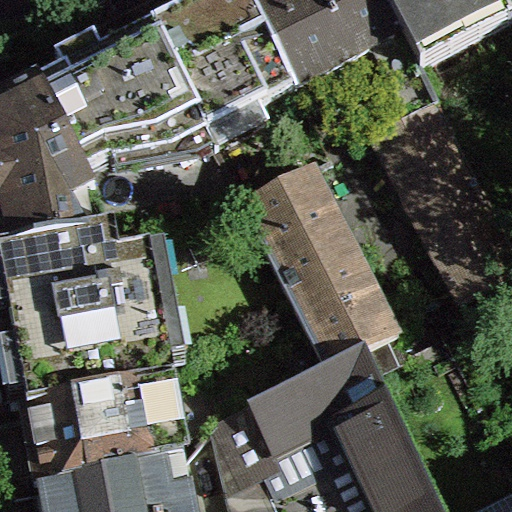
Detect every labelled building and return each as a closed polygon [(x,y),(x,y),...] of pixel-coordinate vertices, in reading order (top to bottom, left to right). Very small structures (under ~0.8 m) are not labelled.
[(152,30),(207,138),(294,93),(247,0),(211,0),(172,20),(152,30)] [(375,140),(462,305),(511,279),(511,247),(422,74),(383,0),(247,0),(294,93),(371,54),(406,124),(375,140)] [(383,0),(422,74),(511,28),(496,0),(383,0)] [(511,0),(496,0),(511,28),(511,23),(509,18),(511,15),(511,0)] [(37,89),(92,196),(207,138),(152,30),(68,73),(37,89)] [(0,259),(114,238),(92,196),(37,89),(0,107),(0,259)] [(313,174),(244,209),(327,373),(362,356),(397,338),(313,174)] [(27,417),(174,389),(150,258),(118,263),(114,238),(0,259),(0,275),(6,307),(27,417)] [(435,511),(362,356),(327,373),(216,430),(214,433),(232,511),(435,511)] [(41,496),(163,473),(159,450),(185,445),(174,389),(27,417),(26,417),(31,441),(41,496)] [(511,419),(489,431),(511,477),(511,419)] [(191,511),(189,499),(169,503),(163,473),(41,496),(42,500),(40,503),(41,511),(191,511)]
